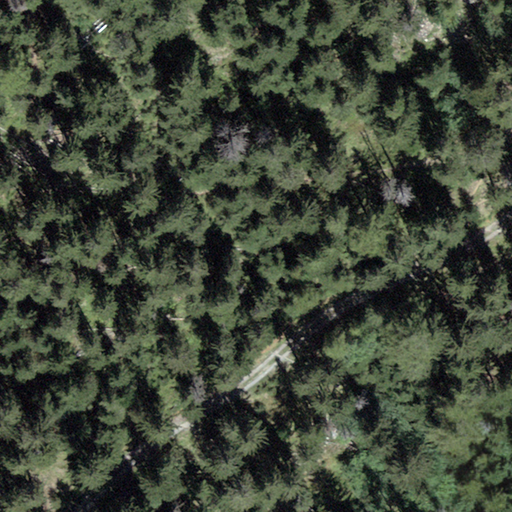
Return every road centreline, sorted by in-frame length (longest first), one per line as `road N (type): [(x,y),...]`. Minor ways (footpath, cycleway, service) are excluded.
road 1 (track): [(511,48),(117,157),(0,181)]
road 2 (track): [(511,222),(343,306),(124,470),(86,511)]
